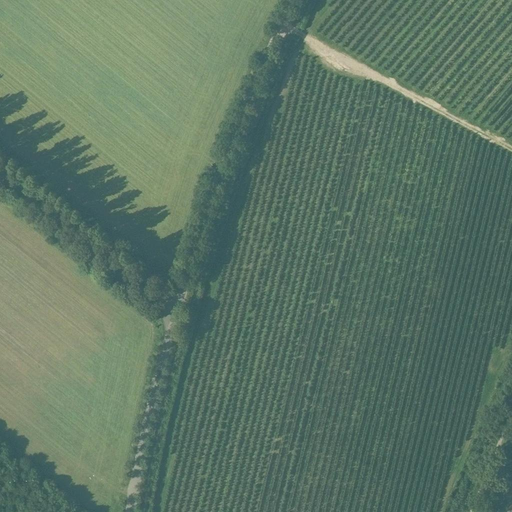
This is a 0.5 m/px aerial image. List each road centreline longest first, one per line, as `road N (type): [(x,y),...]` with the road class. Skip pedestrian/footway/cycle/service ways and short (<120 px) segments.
road 1 (unclassified): [(173,314),(223,150),(298,0)]
road 2 (unclassified): [(173,314),(0,167)]
road 3 (unclassified): [(130,511),(173,314)]
